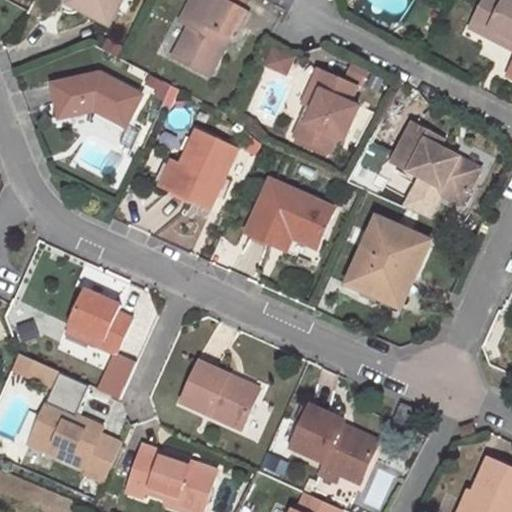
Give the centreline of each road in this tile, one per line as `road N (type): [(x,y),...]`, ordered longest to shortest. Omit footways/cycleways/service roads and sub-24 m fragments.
road 1 (residential): [(184,289),(439,393)]
road 2 (residential): [(303,5),(511,120)]
road 3 (residential): [(29,185),(48,214),(184,289)]
road 4 (residential): [(510,230),(439,393)]
road 5 (residential): [(132,407),(184,289)]
road 6 (residential): [(401,511),(456,401)]
